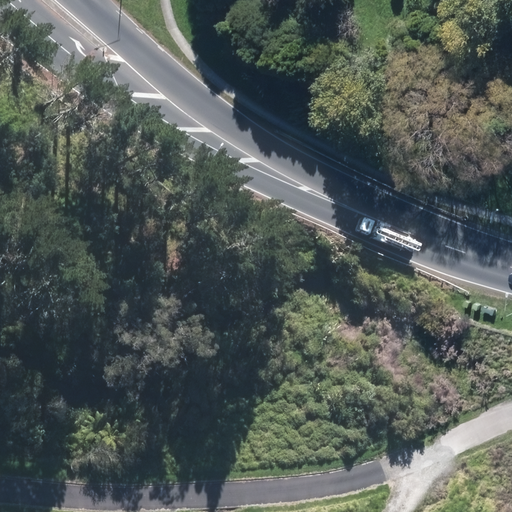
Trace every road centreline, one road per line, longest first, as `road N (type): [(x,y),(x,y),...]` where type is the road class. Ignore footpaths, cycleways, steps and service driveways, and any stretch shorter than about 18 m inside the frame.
road 1 (secondary): [(86,0),(290,181)]
road 2 (secondary): [(290,181),(204,145),(62,60)]
road 3 (secondary): [(511,274),(290,181)]
